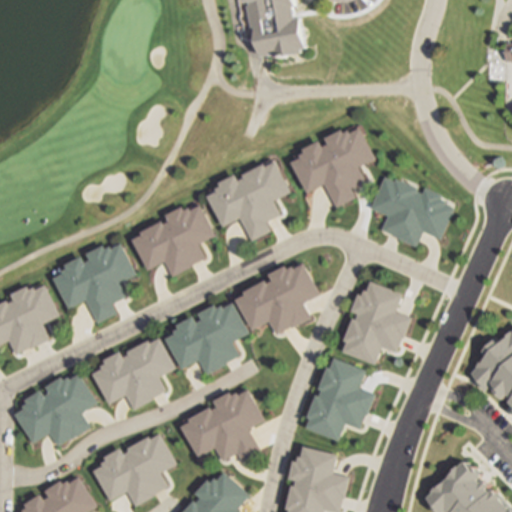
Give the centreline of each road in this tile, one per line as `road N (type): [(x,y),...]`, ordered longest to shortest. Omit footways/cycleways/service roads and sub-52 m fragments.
road 1 (residential): [(0,390),(312,237),(357,246),(464,294)]
road 2 (residential): [(380,511),(420,386),(502,206)]
road 3 (residential): [(262,511),(296,386),(357,246)]
road 4 (residential): [(0,474),(53,470),(98,438),(177,409),(252,367)]
road 5 (residential): [(0,511),(0,390)]
